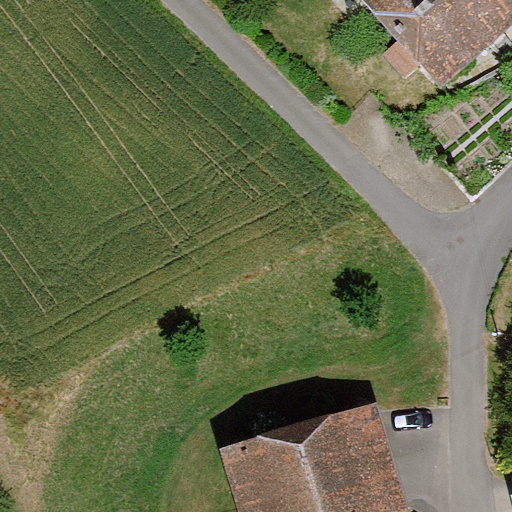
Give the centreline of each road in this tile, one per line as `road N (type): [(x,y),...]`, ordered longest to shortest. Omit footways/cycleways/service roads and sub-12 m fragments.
road 1 (track): [(184,0),(471,283)]
road 2 (track): [(480,511),(466,419),(471,283),(511,199)]
